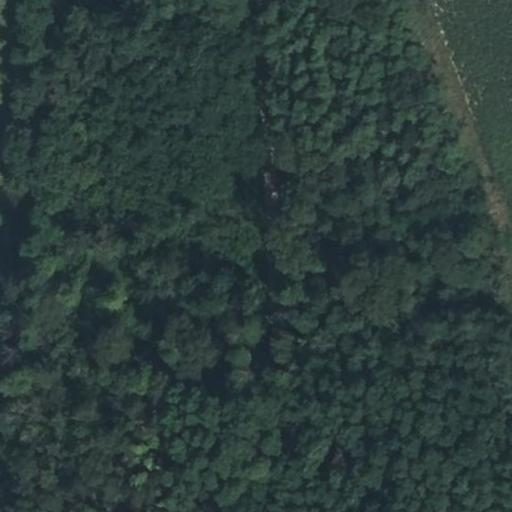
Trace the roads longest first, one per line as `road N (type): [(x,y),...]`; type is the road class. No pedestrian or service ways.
road 1 (track): [(269,0),(271,184),(290,407),(276,511)]
road 2 (track): [(62,0),(0,432)]
